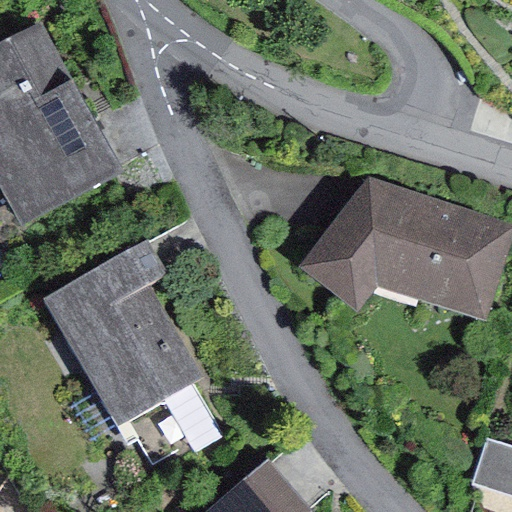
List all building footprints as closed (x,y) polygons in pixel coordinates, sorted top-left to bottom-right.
[(119,170),(40,26),(0,47),(0,201),(14,227),(119,170)] [(300,274),(356,315),(373,292),(488,325),(511,242),(511,223),(367,182),(300,274)] [(115,429),(128,422),(154,465),(185,446),(193,460),(225,440),(191,384),(203,377),(149,288),(168,277),(146,240),(40,304),(115,429)] [(511,446),(482,437),(467,484),(511,497),(511,446)] [(311,511),(267,462),(211,511),(311,511)]
